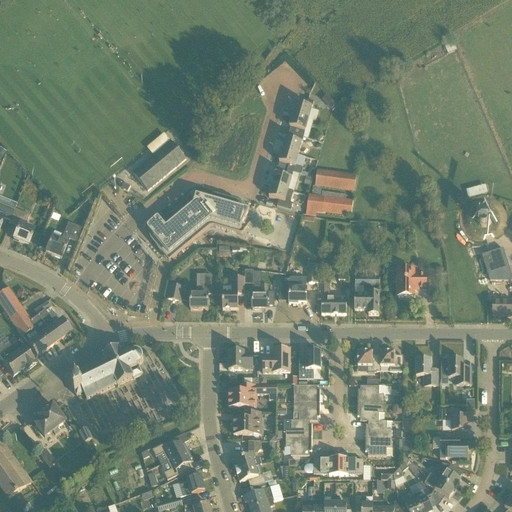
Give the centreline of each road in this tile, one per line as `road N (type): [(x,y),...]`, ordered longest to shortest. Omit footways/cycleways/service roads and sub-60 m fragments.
road 1 (residential): [(133,223),(190,179),(236,189),(253,180),(274,109)]
road 2 (residential): [(468,511),(491,455),(492,333)]
road 3 (residential): [(230,511),(209,441),(207,333)]
road 4 (tertiary): [(492,333),(336,331)]
road 5 (tertiary): [(336,331),(207,333)]
road 6 (tertiary): [(0,410),(107,340)]
road 7 (residential): [(151,332),(164,260),(133,223)]
